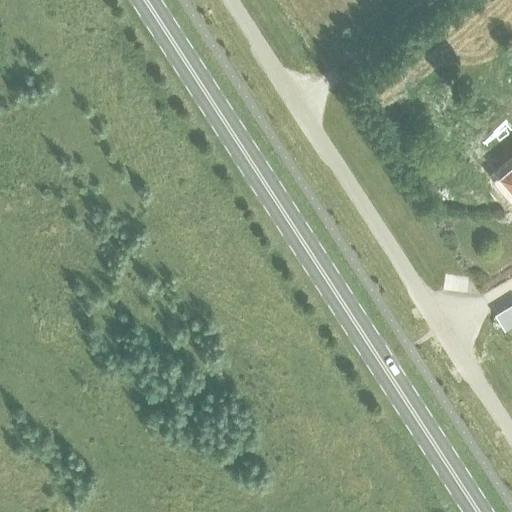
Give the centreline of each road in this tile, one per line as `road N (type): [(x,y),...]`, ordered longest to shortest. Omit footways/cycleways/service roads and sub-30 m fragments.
road 1 (primary): [(477,511),(144,0)]
road 2 (unclassified): [(511,433),(230,0)]
